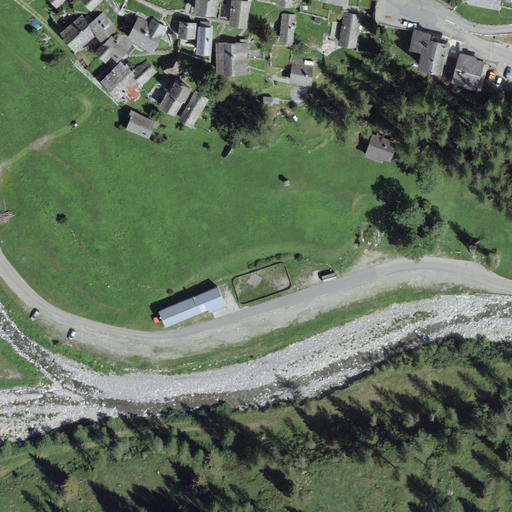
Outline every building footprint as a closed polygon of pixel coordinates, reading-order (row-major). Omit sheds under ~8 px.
[(48,0),(57,9),(66,0),(69,0),(48,0)] [(102,0),(81,0),(81,1),(91,12),(102,0)] [(215,18),(217,0),(195,0),(193,15),(215,18)] [(247,29),(249,2),(231,0),(228,27),(247,29)] [(467,0),(467,4),(499,11),(500,0),(467,0)] [(103,12),(88,26),(95,36),(101,44),(116,29),(103,12)] [(293,44),(295,14),(282,13),(279,43),(293,44)] [(338,46),(355,48),(360,15),(343,13),(338,46)] [(88,26),(82,15),(59,34),(67,46),(88,26)] [(138,45),(150,23),(138,17),(126,39),(138,45)] [(166,27),(152,20),(150,23),(138,45),(152,53),(166,27)] [(195,41),(196,23),(179,22),(177,40),(195,41)] [(95,36),(88,26),(67,46),(75,54),(95,36)] [(210,56),(212,28),(210,28),(199,27),(198,27),(196,55),(210,56)] [(431,34),(414,30),(409,51),(421,54),(425,40),(429,41),(431,34)] [(496,35),(495,39),(511,43),(511,34),(510,34),(496,35)] [(132,45),(122,37),(118,42),(110,35),(94,54),(105,64),(111,58),(116,63),(132,45)] [(450,46),(429,41),(425,40),(421,54),(417,71),(442,77),(444,65),(445,65),(450,46)] [(215,76),(231,76),(231,43),(215,43),(215,76)] [(247,43),(231,43),(231,76),(247,76),(247,43)] [(460,53),(451,84),(468,89),(476,91),(484,62),(476,60),(477,58),(460,53)] [(289,83),(312,86),(314,66),(303,65),(304,59),(292,58),(292,63),(289,83)] [(123,60),(99,82),(119,104),(124,100),(129,106),(140,96),(138,94),(142,90),(140,88),(157,72),(146,60),(133,71),(123,60)] [(192,91),(175,82),(169,93),(168,95),(183,103),(184,104),(192,91)] [(191,128),(208,100),(195,91),(178,120),(191,128)] [(175,118),(183,103),(168,95),(169,93),(167,92),(158,109),(175,118)] [(125,130),(149,139),(156,121),(130,111),(128,115),(131,116),(125,130)] [(396,143),(372,134),(365,154),(390,162),(396,143)] [(323,282),(336,279),(334,272),(322,276),(323,282)] [(218,287),(158,312),(165,329),(208,311),(209,314),(226,307),(218,287)]
